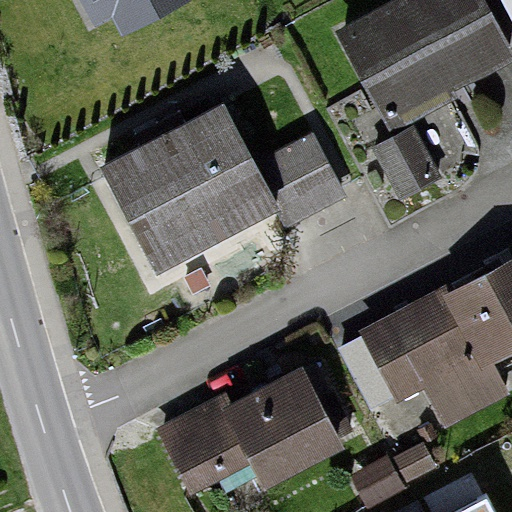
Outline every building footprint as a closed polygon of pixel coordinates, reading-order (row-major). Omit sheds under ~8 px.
[(81,0),(96,26),(111,19),(119,35),(186,0),(81,0)] [(511,49),(485,0),(389,0),(337,28),(389,124),(511,58),(511,49)] [(229,93),(103,160),(162,268),(273,209),(283,228),(351,191),(315,125),(262,154),(229,93)] [(414,122),(376,145),(407,198),(445,176),(414,122)] [(511,250),(358,327),(395,401),(423,387),(444,428),(508,396),(491,362),(511,351),(511,250)] [(225,385),(164,416),(199,485),(258,455),(273,486),(347,448),(303,363),(232,399),(225,385)] [(436,456),(394,479),(412,511),(453,489),(436,456)]
